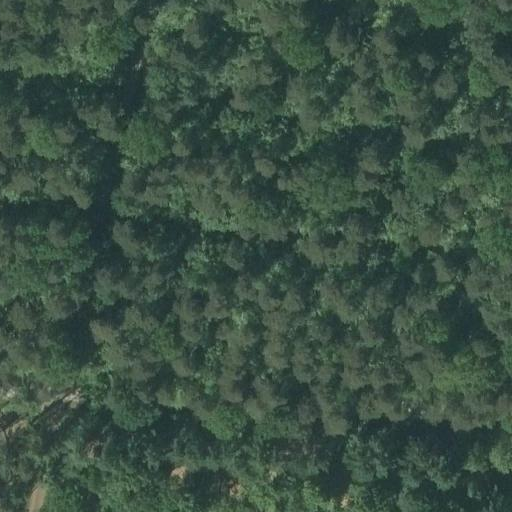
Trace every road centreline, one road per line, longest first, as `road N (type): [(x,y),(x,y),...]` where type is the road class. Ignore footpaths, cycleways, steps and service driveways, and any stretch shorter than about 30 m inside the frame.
road 1 (track): [(34,511),(152,0)]
road 2 (unclassified): [(511,417),(0,395)]
